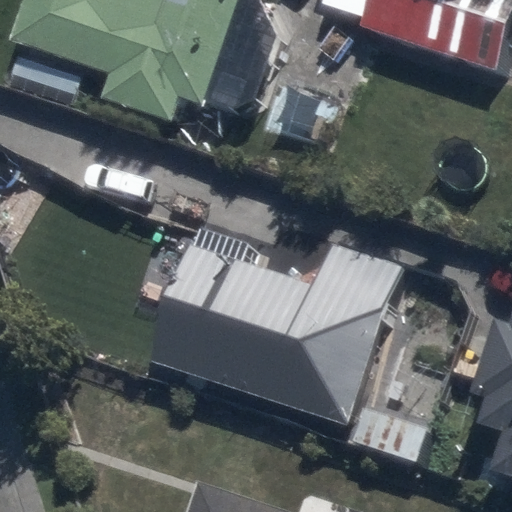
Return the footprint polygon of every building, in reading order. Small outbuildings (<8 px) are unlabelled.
[(187,94),(211,102),(214,93),(233,100),(234,101),(234,102),(235,102),(236,102),(237,103),(238,103),(239,103),(240,103),(242,103),(242,104),(244,104),(245,104),(246,104),(247,104),(248,103),(249,103),(250,103),(251,103),(252,102),(253,102),(254,102),(255,101),(256,101),(257,101),(257,100),(258,99),(259,99),(260,98),(261,98),(262,97),(262,96),(263,95),(264,95),(264,94),(265,92),(289,27),(273,0),(29,0),(18,31),(121,68),(111,94),(178,118),(187,94)] [(511,56),(511,0),(324,0),(324,1),(367,15),(363,28),(506,75),(511,56)] [(366,400),(411,266),(334,241),(328,258),(290,277),(196,245),(158,360),(319,414),(315,427),(420,462),(433,423),(366,400)] [(495,420),(511,424),(511,431),(499,471),(511,475),(511,318),(505,340),(484,334),(472,374),(492,380),(489,392),(502,396),(495,420)] [(299,511),(204,481),(194,511),(368,511),(369,511),(306,491),(299,511)]
